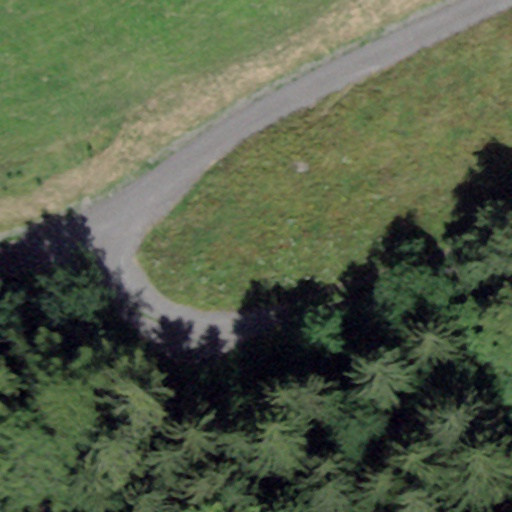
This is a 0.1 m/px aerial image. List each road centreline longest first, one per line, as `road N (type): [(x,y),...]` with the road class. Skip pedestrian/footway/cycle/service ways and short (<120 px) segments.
road 1 (unclassified): [(486,0),(240,123),(116,220),(0,262)]
road 2 (track): [(511,246),(223,339),(144,308),(70,241)]
